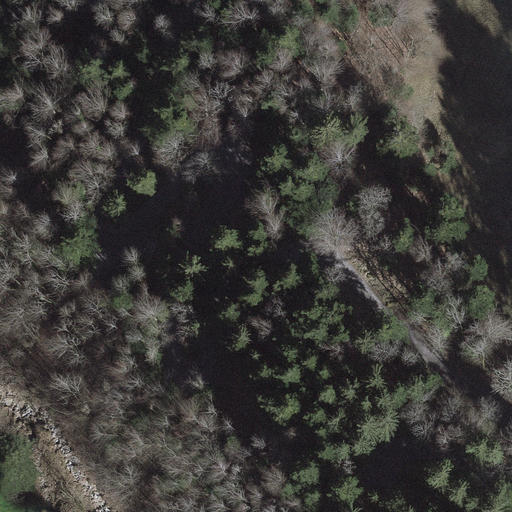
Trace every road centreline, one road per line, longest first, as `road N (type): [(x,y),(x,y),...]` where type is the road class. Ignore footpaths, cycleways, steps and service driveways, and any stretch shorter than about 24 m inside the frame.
road 1 (track): [(197,0),(98,236),(109,247),(127,242),(211,154),(221,148),(236,155),(235,178),(179,262),(170,351),(177,371),(191,375),(206,364),(220,311),(237,284),(289,255),(314,252),(342,268),(468,391),(511,419)]
road 2 (track): [(511,478),(417,448),(394,450),(382,465),(390,483),(459,511)]
